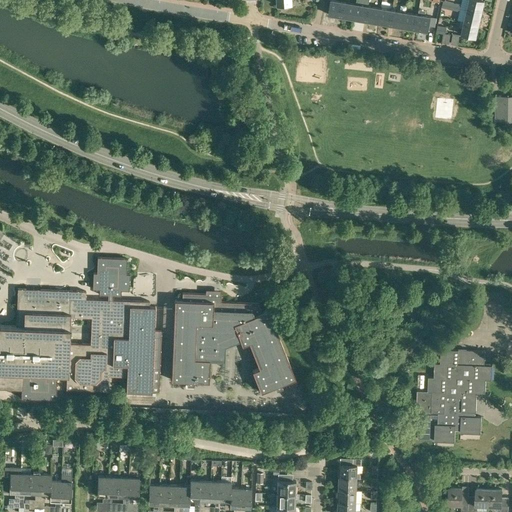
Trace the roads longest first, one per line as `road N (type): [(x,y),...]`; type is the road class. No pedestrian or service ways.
road 1 (tertiary): [(511,218),(287,207),(128,166),(0,108)]
road 2 (residential): [(249,20),(492,59)]
